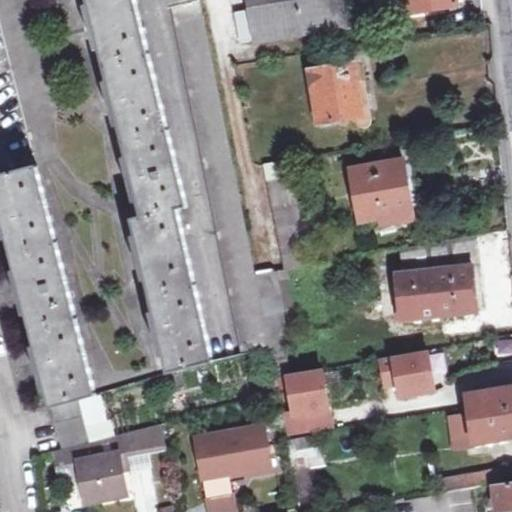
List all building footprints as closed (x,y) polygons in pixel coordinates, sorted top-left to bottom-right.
[(135,0),(89,0),(142,217),(132,219),(169,373),(215,362),(179,210),(188,208),(135,0)] [(245,355),(271,350),(256,273),(200,0),(165,0),(168,10),(173,9),(245,355)] [(356,10),(354,0),(248,0),(255,40),(358,23),(356,10)] [(354,0),(356,10),(366,8),(364,0),(354,0)] [(413,0),(416,12),(449,6),(447,0),(413,0)] [(246,8),(234,10),(239,43),(251,41),(246,8)] [(308,71),(317,123),(357,115),(359,121),(360,125),(364,126),(368,126),(372,121),(365,82),(359,83),(355,63),(308,71)] [(287,268),(288,268),(312,263),(294,172),(311,169),(309,157),(264,164),(287,268)] [(380,216),(410,211),(402,161),(349,170),(357,220),(380,216)] [(0,176),(0,209),(50,407),(79,400),(97,395),(78,322),(38,167),(0,176)] [(412,222),(410,211),(380,216),(382,227),(412,222)] [(477,236),(401,249),(404,274),(392,275),(394,291),(400,291),(403,319),(480,311),(478,296),(486,295),(477,236)] [(276,270),(284,308),(296,305),(288,268),(287,268),(276,270)] [(276,270),(256,273),(277,378),(290,375),(292,375),(278,312),(284,311),(284,308),(276,270)] [(428,351),(380,360),(384,387),(399,384),(402,397),(435,391),(428,351)] [(292,375),(290,375),(297,414),(285,416),(289,439),(333,430),(323,369),(292,375)] [(511,382),(491,386),(492,392),(469,396),(471,415),(455,417),(460,447),(511,437),(511,382)] [(79,400),(50,407),(61,450),(70,448),(90,443),(79,400)] [(168,423),(125,434),(128,451),(171,440),(168,423)] [(199,436),(207,478),(231,474),(274,466),(267,424),(199,436)] [(128,451),(125,434),(90,443),(70,448),(73,464),(80,462),(84,481),(89,503),(130,494),(125,471),(121,452),(128,451)] [(321,437),(289,442),(294,471),(326,464),(321,437)] [(73,464),(70,448),(61,450),(48,453),(52,469),(73,464)] [(121,452),(125,471),(133,470),(128,451),(121,452)] [(405,458),(408,495),(422,494),(419,456),(405,458)] [(80,462),(73,464),(78,482),(84,481),(80,462)] [(485,486),(494,485),(503,483),(500,471),(440,482),(441,494),(474,489),(480,487),(485,486)] [(231,474),(207,478),(210,496),(235,492),(231,474)] [(498,511),(495,490),(494,485),(485,486),(480,487),(484,511),(498,511)] [(511,487),(495,490),(498,511),(502,511),(511,510),(511,487)]
